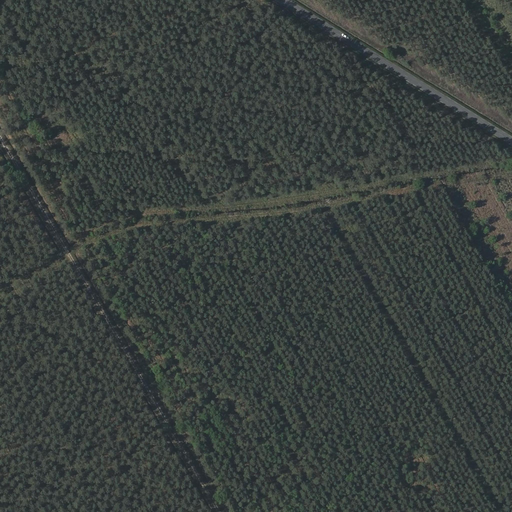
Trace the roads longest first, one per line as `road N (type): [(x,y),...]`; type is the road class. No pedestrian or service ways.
road 1 (track): [(219,511),(0,135)]
road 2 (secondary): [(280,0),(511,141)]
